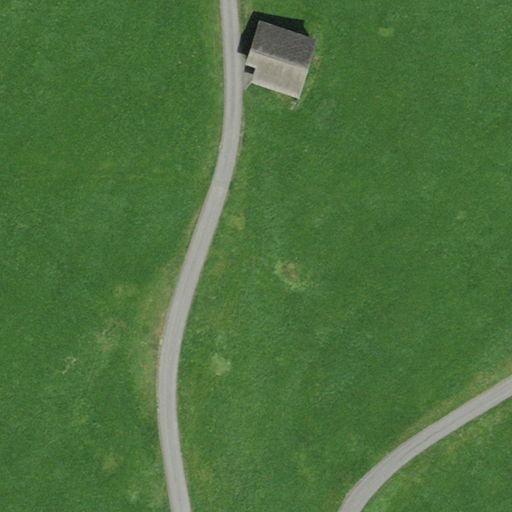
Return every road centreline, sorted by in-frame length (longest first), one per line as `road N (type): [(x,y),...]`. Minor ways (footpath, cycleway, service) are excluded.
road 1 (track): [(226,0),(232,132),(167,372),(183,511)]
road 2 (track): [(352,511),(408,449),(511,383)]
